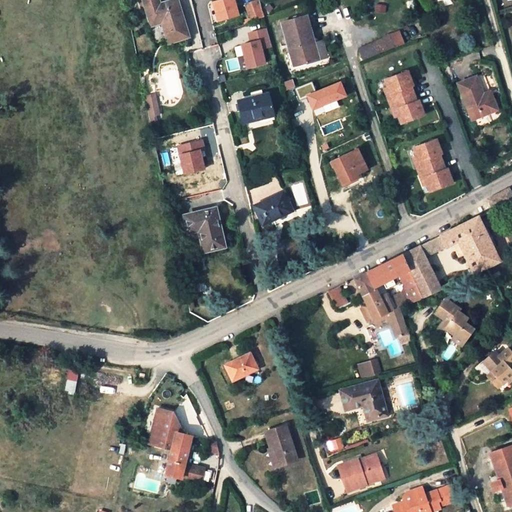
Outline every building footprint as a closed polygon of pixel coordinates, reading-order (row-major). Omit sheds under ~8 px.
[(169,41),(187,35),(176,0),(175,0),(174,1),(173,0),(165,0),(166,1),(158,3),(156,0),(139,0),(142,8),(147,6),(152,23),(163,20),(169,41)] [(235,0),(219,0),(213,2),(218,20),(239,14),(235,0)] [(249,22),(264,16),(259,0),(254,0),(244,4),(249,22)] [(307,17),(284,23),(295,67),(319,60),(307,17)] [(253,42),(243,45),(249,67),(267,63),(263,48),(272,45),(268,28),(250,33),(253,42)] [(390,36),(359,49),(363,61),(395,49),(390,36)] [(413,85),(408,70),(385,79),(390,93),(387,94),(393,110),(396,109),(401,123),(425,114),(419,100),(417,100),(411,85),(413,85)] [(498,113),(493,98),(485,101),(483,95),(477,79),(459,85),(473,122),(498,113)] [(292,80),(284,82),(286,90),(294,87),(292,80)] [(340,82),(316,92),(312,83),(296,89),(300,99),(307,96),(313,110),(346,97),(340,82)] [(270,93),(238,101),(243,124),(275,116),(270,93)] [(155,94),(146,96),(150,118),(160,116),(155,94)] [(441,151),(436,137),(413,146),(418,160),(415,161),(421,177),(424,176),(429,189),(452,181),(447,166),(445,167),(439,152),(441,151)] [(202,141),(178,146),(184,173),(204,169),(200,147),(203,146),(202,141)] [(356,146),(329,159),(341,183),(360,174),(359,170),(367,166),(356,146)] [(490,202),(494,210),(511,201),(511,193),(511,191),(510,189),(488,199),(490,202)] [(263,225),(274,220),(273,218),(291,210),(283,193),(254,205),(263,225)] [(224,246),(215,210),(185,217),(189,233),(200,230),(206,251),(224,246)] [(479,217),(441,236),(447,249),(460,243),(475,274),(487,269),(501,262),(479,217)] [(421,247),(427,259),(447,249),(441,236),(421,247)] [(403,255),(423,299),(441,290),(427,259),(421,247),(403,255)] [(376,289),(386,284),(394,280),(401,277),(413,304),(423,299),(403,255),(368,272),(375,290),(376,289)] [(355,279),(364,297),(375,290),(368,272),(355,279)] [(397,286),(394,280),(386,284),(389,290),(397,286)] [(338,310),(349,304),(343,291),(350,288),(348,282),(329,292),(338,310)] [(389,315),(386,310),(385,307),(389,305),(385,298),(382,300),(376,289),(375,290),(364,297),(368,304),(361,308),(369,324),(376,320),(380,328),(391,323),(398,339),(400,338),(402,344),(406,342),(407,345),(413,342),(402,309),(399,310),(389,315)] [(460,307),(446,297),(435,312),(450,323),(447,327),(455,333),(452,337),(462,344),(474,327),(465,321),(468,316),(459,310),(460,307)] [(393,307),(386,310),(389,315),(399,310),(396,305),(393,307)] [(505,376),(510,381),(511,379),(511,368),(511,366),(511,351),(509,349),(500,357),(496,352),(485,362),(493,371),(490,373),(498,382),(505,376)] [(251,354),(225,366),(233,382),(258,370),(251,354)] [(377,358),(356,364),(361,379),(382,373),(377,358)] [(68,371),(65,391),(75,392),(77,372),(68,371)] [(494,386),(498,382),(490,373),(486,377),(494,386)] [(505,376),(498,382),(503,387),(510,381),(505,376)] [(376,381),(339,391),(344,411),(361,406),(366,423),(386,418),(376,381)] [(174,412),(158,408),(149,444),(172,450),(166,474),(182,478),(182,475),(201,480),(204,469),(185,464),(192,436),(184,434),(174,412)] [(274,450),(279,468),(297,462),(286,427),(265,434),(271,451),(274,450)] [(213,447),(214,452),(219,454),(217,442),(208,440),(206,445),(213,447)] [(511,446),(491,454),(502,489),(508,507),(511,505),(511,446)] [(274,450),(271,451),(269,452),(275,470),(279,468),(274,450)] [(347,492),(375,483),(374,478),(383,475),(376,455),(359,461),(358,459),(338,465),(347,492)] [(453,484),(437,490),(442,504),(458,498),(453,484)] [(404,503),(396,506),(397,511),(435,511),(433,508),(442,504),(437,490),(425,494),(422,487),(406,493),(402,498),(404,503)] [(393,511),(397,511),(396,506),(404,503),(402,498),(390,503),(393,511)]
